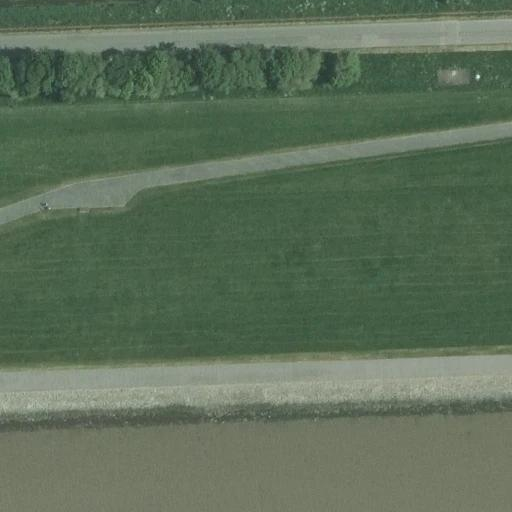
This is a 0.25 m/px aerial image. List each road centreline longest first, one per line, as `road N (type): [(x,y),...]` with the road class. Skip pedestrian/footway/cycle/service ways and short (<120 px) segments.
road 1 (track): [(0,223),(58,203),(511,132)]
road 2 (unclassified): [(511,32),(0,48)]
